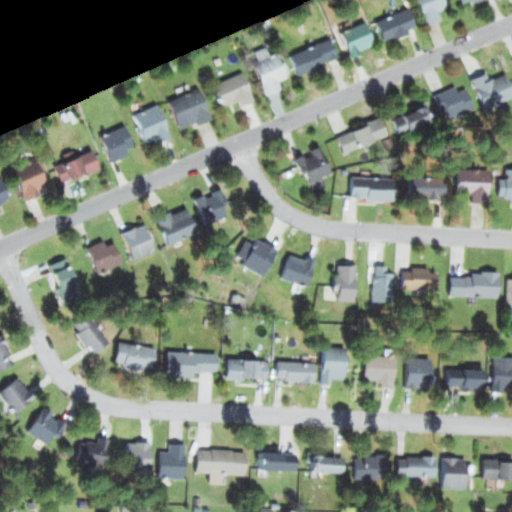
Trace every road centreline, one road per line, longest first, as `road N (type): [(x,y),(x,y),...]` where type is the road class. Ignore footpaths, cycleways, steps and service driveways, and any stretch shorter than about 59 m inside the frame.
road 1 (residential): [(511,427),(173,415),(97,403),(51,366),(4,248)]
road 2 (residential): [(0,249),(511,27)]
road 3 (residential): [(511,237),(308,223),(265,189),(243,143)]
